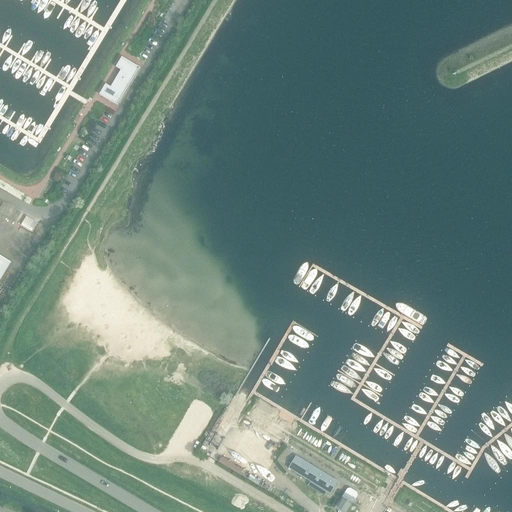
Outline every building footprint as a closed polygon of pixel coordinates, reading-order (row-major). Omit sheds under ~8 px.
[(148,53),(162,19),(152,15),(138,48),(148,53)] [(116,106),(139,68),(121,57),(115,67),(120,70),(110,87),(105,84),(98,95),(116,106)] [(106,117),(111,111),(105,105),(99,112),(106,117)] [(71,160),(65,170),(73,174),(78,164),(71,160)] [(0,206),(15,214),(20,204),(3,195),(0,201),(0,206)] [(0,278),(10,262),(0,256),(0,278)] [(259,401),(255,406),(265,415),(269,411),(259,401)] [(265,435),(271,438),(275,431),(269,427),(265,435)] [(327,492),(330,494),(337,482),(295,456),(288,468),(310,482),(307,485),(325,496),(327,492)] [(353,499),(356,495),(355,493),(349,489),(347,490),(345,493),(344,493),(338,501),(336,499),(331,506),(334,508),(339,511),(346,511),(354,500),(353,499)]
